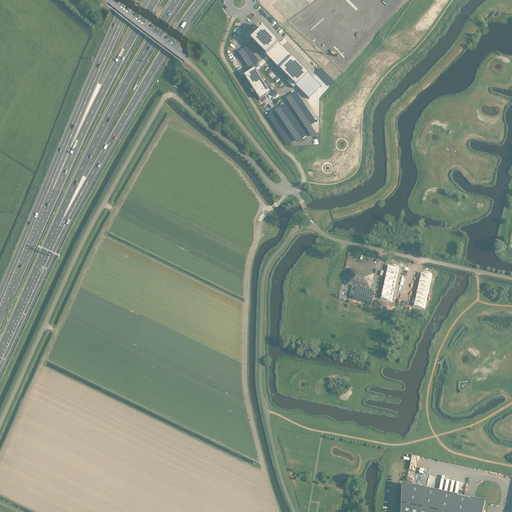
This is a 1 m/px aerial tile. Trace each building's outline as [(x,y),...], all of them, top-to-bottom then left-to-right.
[(283,0),(275,7),(276,8),(282,14),(282,13),(343,69),(405,0),(283,0)] [(268,56),(296,85),(309,73),(280,44),(264,28),(252,40),(268,56)] [(335,62),(331,59),(326,65),(329,69),(330,68),(333,64),(335,62)] [(276,89),(271,93),(255,69),(245,76),(267,110),(271,107),(282,99),(276,89)] [(350,268),(346,284),(355,286),(370,289),(371,285),(374,274),(357,270),(350,268)] [(401,484),(400,511),(482,511),(485,501),(470,498),(411,486),(401,484)]
